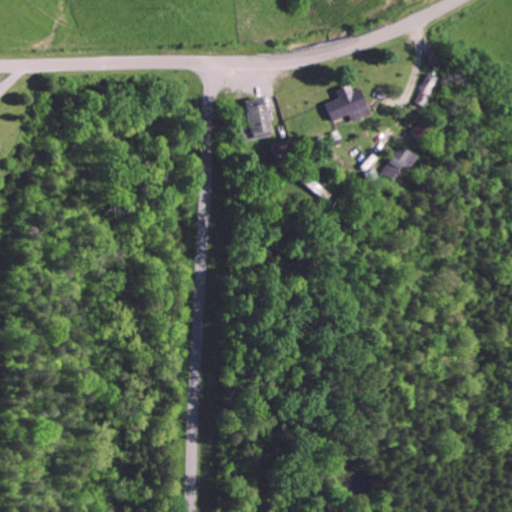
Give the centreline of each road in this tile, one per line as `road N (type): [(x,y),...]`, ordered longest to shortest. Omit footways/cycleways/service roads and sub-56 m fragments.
road 1 (secondary): [(0,64),(281,59),(371,36),(448,0)]
road 2 (residential): [(186,511),(207,61)]
